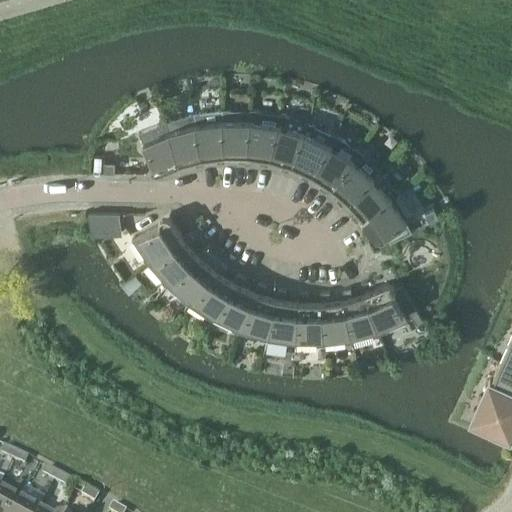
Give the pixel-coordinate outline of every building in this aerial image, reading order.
[(248,153),(249,153),(251,109),(230,108),(230,107),(223,108),(223,109),(222,109),(226,153),(239,153),(239,161),(247,161),(248,153)] [(271,156),(280,113),(259,110),(260,109),(252,108),(252,109),(251,109),(249,153),(262,155),(260,163),(269,165),(271,156)] [(226,153),(222,109),(201,112),(201,110),(194,112),(194,113),(204,156),(216,154),(217,162),(226,161),(226,153)] [(203,156),(204,156),(194,113),(174,118),(174,117),(166,119),(181,161),(195,158),(196,165),(205,164),(203,156)] [(293,163),(307,122),(288,116),(288,114),(281,113),(280,113),(271,156),(284,160),(281,168),(289,171),(293,163)] [(159,171),(181,161),(166,119),(159,122),(160,122),(139,131),(159,171)] [(313,172),(334,133),(315,124),(308,121),(308,122),(307,122),(293,163),(305,168),(301,176),(309,180),(313,172)] [(332,184),(332,185),(358,148),(341,137),(334,133),(313,172),(325,180),(320,186),(327,191),(332,184)] [(349,199),(350,199),(379,167),(364,154),(365,153),(358,148),(332,185),(343,193),(337,199),(343,205),(349,199)] [(105,171),(116,172),(116,161),(105,161),(105,171)] [(364,216),(398,189),(385,174),(386,173),(381,167),(380,168),(379,167),(350,199),(358,209),(352,214),(357,221),(364,216)] [(398,189),(364,216),(377,236),(385,231),(390,241),(416,229),(409,218),(416,214),(403,196),(404,195),(400,189),(399,190),(398,189)] [(425,212),(430,222),(440,217),(435,207),(425,212)] [(120,212),(90,212),(91,229),(93,229),(93,227),(120,227),(120,212)] [(149,263),(184,235),(171,216),(132,238),(145,257),(144,257),(148,263),(149,263)] [(168,284),(198,253),(190,243),(196,238),(191,231),(184,236),(184,235),(149,263),(163,279),(162,280),(167,284),(168,284)] [(183,299),(189,304),(215,267),(205,259),(211,253),(205,247),(199,253),(198,253),(168,284),(184,298),(183,299)] [(214,319),(235,280),(223,272),(228,266),(221,261),(216,268),(215,267),(189,304),(207,315),(213,319),(214,319)] [(233,328),(240,331),(255,289),(243,283),(247,276),(239,272),(235,280),(214,319),(233,327),(233,328)] [(267,339),(268,339),(277,296),(264,292),(267,284),(259,281),(255,289),(240,331),(260,337),(267,339)] [(388,282),(367,291),(381,333),(388,330),(388,329),(408,320),(388,282)] [(296,343),(299,299),(286,297),(287,289),(279,287),(277,296),(268,339),(289,342),(289,343),(296,344),(296,343)] [(345,297),(354,340),(374,334),(374,335),(381,333),(367,291),(353,295),(352,287),(343,288),(345,297)] [(299,299),(296,343),(317,343),(318,345),(325,344),(325,343),(322,300),(308,299),(309,291),(300,291),(300,299),(299,299)] [(323,300),(322,300),(325,343),(346,341),(346,342),(353,340),(354,340),(345,297),(331,299),(330,291),(322,291),(323,300)] [(409,311),(417,323),(424,319),(416,307),(409,311)] [(511,335),(493,377),(491,377),(475,413),(511,429),(511,427),(511,335)] [(1,454),(13,460),(17,452),(5,446),(1,454)] [(17,452),(13,460),(25,465),(29,457),(17,452)] [(43,474),(55,481),(59,473),(47,467),(43,474)] [(59,473),(55,481),(66,487),(70,479),(59,473)] [(0,488),(0,511),(13,511),(21,497),(1,487),(0,488)] [(82,495),(95,503),(99,495),(86,488),(82,495)] [(13,511),(37,511),(40,508),(21,497),(13,511)]
